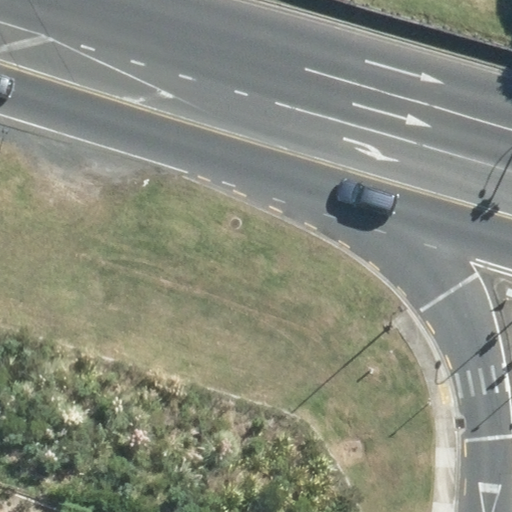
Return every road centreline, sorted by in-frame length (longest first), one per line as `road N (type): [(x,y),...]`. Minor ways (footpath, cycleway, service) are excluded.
road 1 (secondary): [(495,511),(481,370),(451,288),(405,239),(54,39)]
road 2 (secondary): [(511,169),(54,39)]
